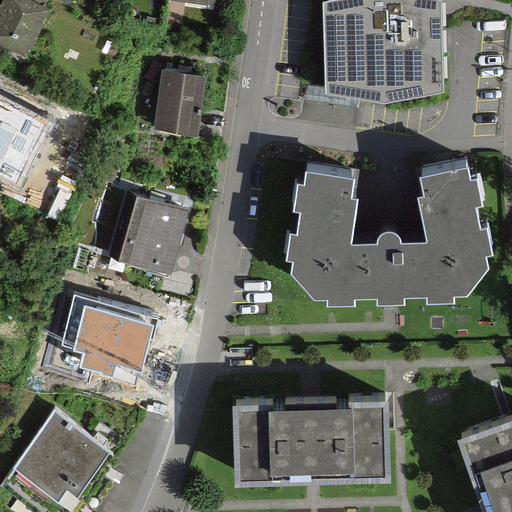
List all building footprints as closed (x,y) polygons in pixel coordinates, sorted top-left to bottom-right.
[(48,6),(35,0),(0,0),(0,40),(25,53),(48,6)] [(322,0),(324,84),(384,93),(444,81),(442,0),(322,0)] [(203,72),(161,66),(153,126),(195,131),(203,72)] [(0,137),(6,126),(34,141),(48,113),(0,88),(0,137)] [(419,188),(428,232),(401,233),(400,227),(397,223),(390,220),(382,223),(378,227),(378,234),(352,234),(358,189),(351,188),(353,168),(306,162),(304,175),(296,174),(292,200),(299,201),(296,224),(289,223),(285,251),(293,252),(291,265),(312,291),(326,291),(326,297),(353,296),(353,290),(375,289),(375,295),(390,294),(404,294),(404,288),(429,287),(429,294),(455,293),(455,285),(468,285),(490,259),(488,246),(495,244),(490,217),(482,219),(477,197),(484,195),(479,168),(473,169),(471,157),(423,167),(427,186),(419,188)] [(189,206),(128,190),(110,256),(171,272),(189,206)] [(156,309),(94,295),(80,356),(141,370),(156,309)] [(387,388),(311,389),(313,464),(389,463),(387,388)] [(311,389),(234,391),(236,466),(313,464),(311,389)] [(53,410),(11,467),(54,497),(63,485),(73,493),(106,448),(53,410)] [(511,411),(457,430),(485,509),(511,499),(511,411)] [(511,511),(511,499),(485,509),(485,511),(511,511)]
